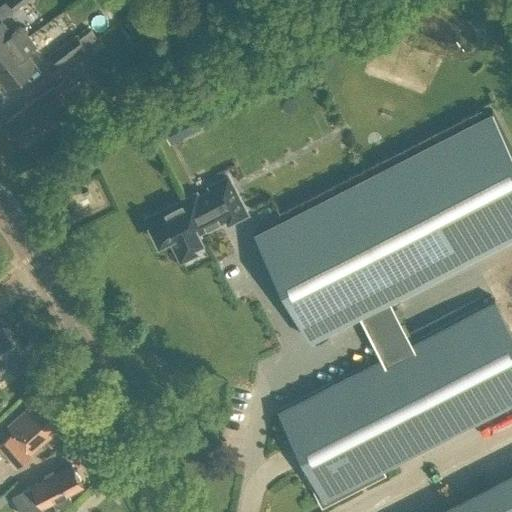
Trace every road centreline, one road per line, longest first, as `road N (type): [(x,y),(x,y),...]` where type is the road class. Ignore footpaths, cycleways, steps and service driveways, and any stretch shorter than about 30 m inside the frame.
road 1 (residential): [(164,511),(83,350),(0,211)]
road 2 (unknown): [(360,511),(511,435)]
